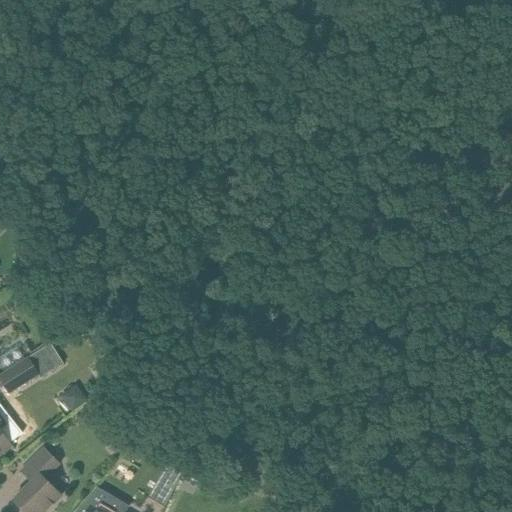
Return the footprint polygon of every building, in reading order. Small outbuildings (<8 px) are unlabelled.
[(64,364),(52,343),(40,350),(53,371),(64,364)] [(0,376),(10,392),(39,374),(28,358),(0,375),(0,376)] [(0,428),(7,423),(0,413),(0,453),(12,444),(0,428)] [(60,462),(45,447),(21,470),(32,482),(14,500),(26,511),(44,511),(62,494),(45,477),(60,462)] [(148,496),(166,506),(182,473),(167,464),(148,496)] [(113,511),(120,500),(94,483),(76,511),(113,511)]
